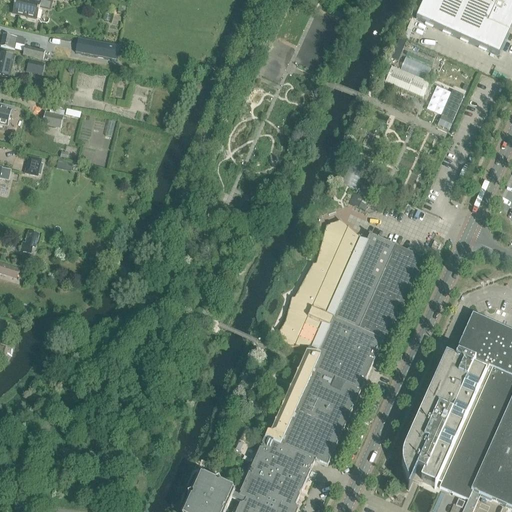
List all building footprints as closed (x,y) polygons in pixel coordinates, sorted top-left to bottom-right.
[(37,1),(37,3),(22,0),(15,0),(13,15),(28,18),(28,19),(35,21),(36,20),(37,20),(41,2),(53,4),(53,0),(36,0),(37,1)] [(511,0),(424,0),(416,21),(499,58),(511,29),(511,0)] [(16,45),(17,38),(4,35),(1,47),(14,51),(15,50),(24,52),(23,56),(43,60),(43,62),(62,66),(63,59),(57,58),(58,55),(45,52),(16,45)] [(120,48),(78,40),(76,54),(118,62),(120,48)] [(8,57),(0,54),(0,76),(10,79),(14,59),(8,57)] [(382,83),(422,102),(429,86),(424,84),(430,70),(404,59),(398,73),(388,68),(382,83)] [(39,72),(39,76),(42,76),(44,69),(45,64),(29,61),(27,69),(39,72)] [(453,92),(440,121),(451,126),(464,97),(453,92)] [(0,125),(7,127),(10,116),(13,117),(14,109),(4,106),(3,110),(0,109),(0,125)] [(64,117),(63,117),(49,113),(44,112),(41,125),(55,129),(61,130),(60,133),(71,136),(75,119),(64,116),(64,117)] [(29,158),(25,175),(38,178),(42,161),(29,158)] [(0,180),(9,182),(11,171),(0,168),(0,180)] [(362,187),(353,207),(365,212),(374,192),(362,187)] [(264,439),(242,490),(236,487),(232,489),(220,483),(219,480),(215,481),(203,475),(198,477),(191,494),(187,496),(189,499),(182,511),(226,511),(231,500),(238,503),(239,506),(236,511),(298,511),(297,508),(295,507),(315,462),(327,468),(378,354),(385,357),(390,345),(387,344),(424,261),(399,250),(399,249),(396,248),(395,248),(394,246),(391,244),(389,245),(366,235),(366,236),(360,240),(340,222),(329,226),(330,227),(331,230),(326,232),(325,232),(316,265),(313,266),(295,299),(292,300),(285,324),(279,333),(284,347),(284,348),(307,350),(306,361),(273,435),(267,435),(265,440),(264,439)] [(33,246),(36,247),(39,235),(29,233),(26,244),(23,243),(21,252),(31,254),(33,246)] [(431,249),(437,252),(440,245),(434,242),(431,249)] [(0,265),(0,275),(16,280),(19,271),(0,265)] [(511,334),(473,317),(457,353),(456,353),(455,354),(458,355),(455,362),(446,358),(403,453),(402,458),(402,465),(404,473),(409,487),(408,491),(409,491),(415,477),(421,480),(420,482),(435,488),(434,490),(435,490),(436,487),(440,488),(439,489),(468,502),(477,505),(480,496),(511,510),(511,334)]
